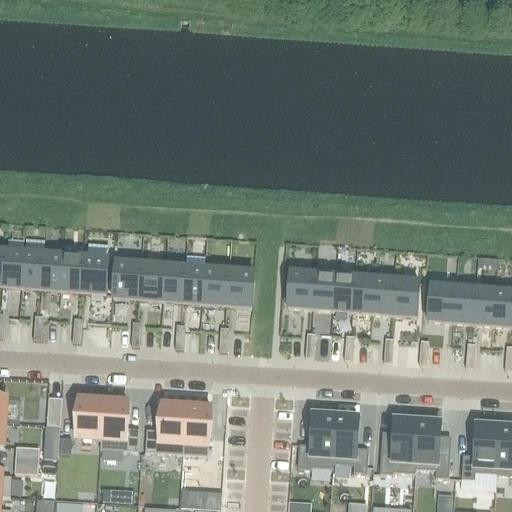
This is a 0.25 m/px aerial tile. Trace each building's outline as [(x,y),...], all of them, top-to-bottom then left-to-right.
[(0,268),(0,291),(20,293),(23,257),(1,255),(0,268)] [(44,258),(23,257),(20,293),(41,294),(44,258)] [(65,260),(44,258),(41,294),(63,296),(65,260)] [(84,297),(87,261),(65,260),(63,296),(84,297)] [(84,297),(106,299),(108,263),(87,261),(84,297)] [(139,268),(116,266),(113,302),(136,304),(139,268)] [(136,304),(159,306),(162,270),(139,268),(136,304)] [(185,272),(162,270),(159,306),(182,307),(185,272)] [(182,307),(205,309),(208,273),(185,272),(182,307)] [(205,309),(229,311),(231,275),(208,273),(205,309)] [(229,311),(252,313),(254,277),(231,275),(229,311)] [(290,276),(288,312),(313,314),(316,278),(290,276)] [(316,278),(313,314),(333,316),(335,280),(316,278)] [(335,280),(333,316),(352,317),(355,281),(335,280)] [(355,281),(352,317),(372,319),(375,283),(355,281)] [(375,283),(372,319),(391,320),(394,284),(375,283)] [(394,284),(391,320),(417,322),(419,286),(394,284)] [(431,290),(428,326),(453,328),(456,292),(431,290)] [(456,292),(453,328),(473,329),(476,293),(456,292)] [(476,293),(473,329),(493,331),(495,295),(476,293)] [(511,296),(495,295),(493,331),(511,332),(511,296)] [(35,320),(34,332),(42,333),(43,321),(35,320)] [(74,323),(73,335),(82,336),(82,324),(74,323)] [(133,327),(132,339),(140,339),(141,327),(133,327)] [(177,329),(176,341),(184,342),(185,330),(177,329)] [(33,344),(42,345),(42,333),(34,332),(33,344)] [(221,332),(220,344),(228,345),(229,333),(221,332)] [(81,347),(82,336),(73,335),(73,347),(81,348),(81,347)] [(307,338),(306,350),(314,350),(315,338),(307,338)] [(140,351),(140,339),(132,339),(131,351),(140,351)] [(346,340),(345,352),(353,353),(354,341),(346,340)] [(183,354),(184,342),(176,341),(175,353),(183,354)] [(386,343),(385,355),(393,355),(394,344),(386,343)] [(227,357),(228,345),(220,344),(219,356),(227,357)] [(421,345),(419,369),(427,370),(429,346),(421,345)] [(467,348),(466,360),(475,361),(476,349),(467,348)] [(306,350),(305,361),(313,362),(314,350),(306,350)] [(345,352),(344,364),(352,365),(353,353),(345,352)] [(385,355),(384,367),(392,367),(393,355),(385,355)] [(466,360),(466,372),(474,373),(475,361),(466,360)] [(0,401),(0,426),(5,427),(19,428),(21,405),(7,404),(7,402),(0,401)] [(79,403),(76,443),(101,445),(103,405),(79,403)] [(101,444),(100,454),(138,456),(140,434),(127,433),(128,406),(104,405),(101,444)] [(48,407),(47,430),(60,431),(62,407),(48,407)] [(147,434),(145,457),(183,459),(186,410),(162,409),(160,435),(147,434)] [(186,410),(183,459),(208,461),(211,412),(186,410)] [(299,450),(298,473),(311,474),(311,472),(332,473),(336,420),(313,418),(311,450),(299,450)] [(336,420),(332,473),(333,473),(334,469),(354,470),(354,477),(367,478),(369,454),(356,453),(358,421),(336,420)] [(381,455),(380,479),(393,479),(393,477),(414,478),(418,425),(395,424),(394,437),(393,456),(381,455)] [(418,425),(414,478),(415,478),(416,474),(436,475),(436,482),(449,483),(450,459),(439,458),(440,440),(441,427),(418,425)] [(497,474),(500,430),(477,429),(475,461),(463,460),(461,484),(475,485),(476,473),(497,474)] [(511,431),(500,430),(497,474),(511,475),(511,431)] [(16,451),(15,465),(39,466),(39,453),(16,451)] [(15,465),(14,478),(38,479),(39,466),(15,465)] [(0,475),(0,500),(10,501),(11,481),(2,480),(2,476),(0,475)] [(125,493),(124,506),(134,507),(135,494),(125,493)] [(206,497),(204,511),(220,511),(222,498),(206,497)]
